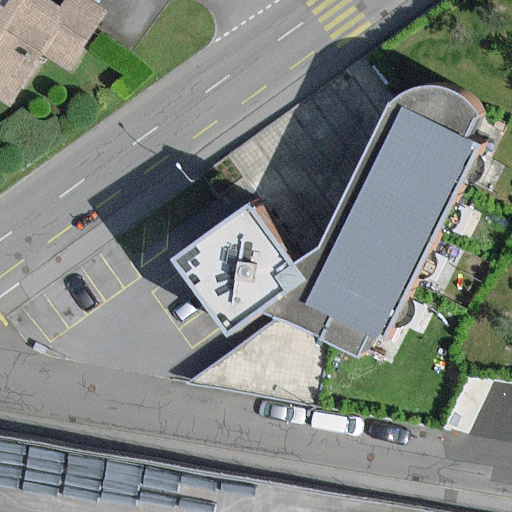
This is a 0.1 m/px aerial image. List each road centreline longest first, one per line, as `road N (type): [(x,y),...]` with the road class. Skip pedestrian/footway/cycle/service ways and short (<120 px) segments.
road 1 (residential): [(511,474),(0,381)]
road 2 (tertiary): [(292,32),(0,245)]
